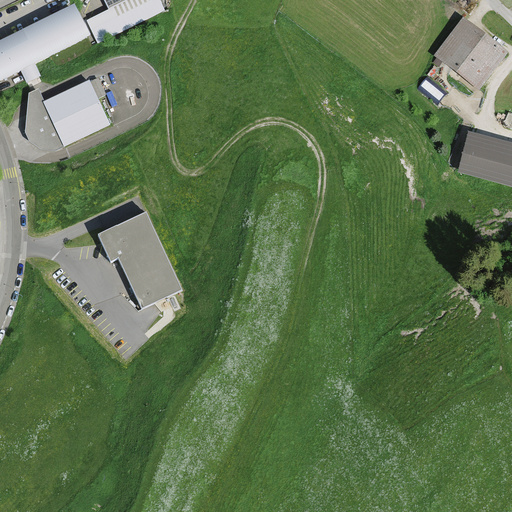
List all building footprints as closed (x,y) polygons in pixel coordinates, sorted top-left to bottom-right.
[(165,10),(160,0),(129,0),(108,10),(87,21),(98,43),(165,10)] [(129,0),(103,0),(108,10),(129,0)] [(90,35),(75,3),(0,40),(0,80),(20,70),(27,83),(41,76),(34,63),(90,35)] [(508,52),(463,17),(434,55),(479,90),(508,52)] [(91,82),(99,99),(106,95),(98,78),(91,82)] [(91,82),(89,79),(44,100),(38,88),(29,93),(25,132),(29,141),(41,149),(56,151),(111,125),(99,99),(91,82)] [(511,143),(468,131),(457,171),(511,185),(511,143)] [(148,213),(97,235),(110,263),(120,259),(142,308),(182,290),(148,213)]
